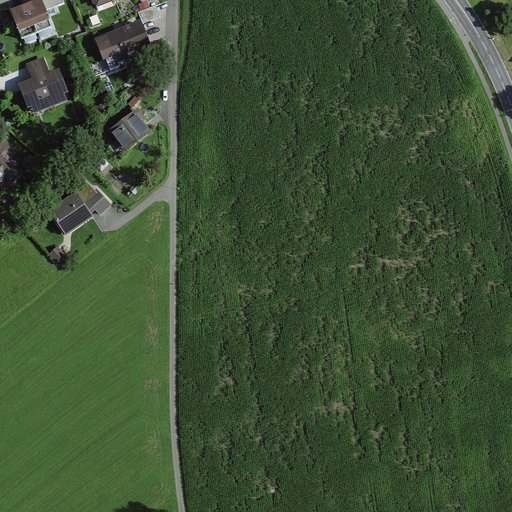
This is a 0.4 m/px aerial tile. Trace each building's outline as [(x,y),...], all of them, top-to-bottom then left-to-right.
[(23,0),(20,2),(31,31),(47,24),(40,8),(51,4),(49,0),(23,0)] [(31,31),(20,2),(4,6),(0,6),(0,20),(8,17),(15,37),(31,31)] [(161,19),(157,6),(149,9),(148,3),(139,6),(144,24),(161,19)] [(135,23),(101,37),(112,63),(146,50),(135,23)] [(32,81),(18,86),(28,110),(32,109),(34,115),(67,103),(64,96),(68,95),(59,71),(50,75),(43,58),(26,65),(32,81)] [(134,115),(108,134),(122,152),(148,134),(134,115)] [(19,153),(5,141),(0,146),(0,189),(5,193),(26,168),(14,159),(19,153)] [(70,192),(43,213),(60,236),(83,218),(79,213),(89,205),(96,214),(109,203),(96,186),(77,200),(70,192)] [(60,260),(52,250),(47,255),(55,264),(60,260)]
